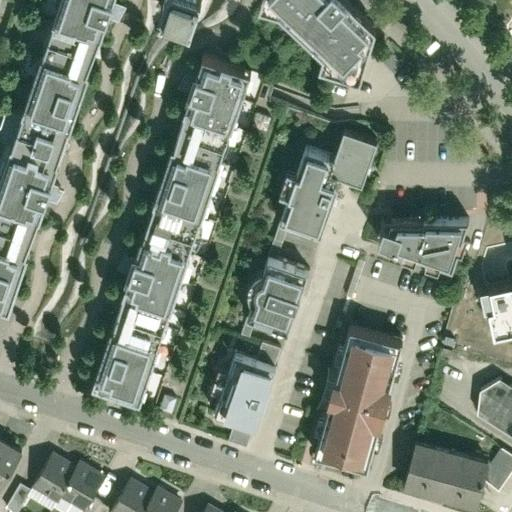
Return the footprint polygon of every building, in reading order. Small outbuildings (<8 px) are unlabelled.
[(49,0),(0,146),(0,299),(8,302),(109,0),(49,0)] [(370,30),(337,0),(265,0),(263,10),(284,15),(321,56),(319,69),(357,78),(370,30)] [(129,270),(94,377),(148,395),(258,69),(203,51),(197,71),(191,69),(184,87),(190,89),(136,252),(130,250),(124,269),(129,270)] [(296,169),(288,192),(292,194),(285,215),(321,227),(336,183),(333,182),(337,171),(362,180),(376,139),(345,128),(336,156),(308,147),(300,170),(296,169)] [(472,217),(393,216),(390,224),(382,221),(376,238),(394,246),(397,240),(454,262),(472,217)] [(255,295),(248,314),(285,327),(307,269),(269,255),(264,271),(258,275),(255,279),(254,284),(255,295)] [(511,277),(483,283),(493,332),(511,328),(511,277)] [(346,326),(312,451),(366,465),(400,340),(346,326)] [(233,350),(213,412),(235,419),(229,436),(249,442),(279,349),(262,343),(258,357),(233,350)] [(481,389),(478,411),(511,432),(511,383),(500,376),(481,389)] [(485,478),(500,487),(511,469),(511,450),(458,414),(437,445),(414,439),(403,482),(479,502),(485,478)] [(0,491),(26,452),(0,435),(0,491)] [(54,454),(36,485),(59,498),(63,491),(85,503),(80,511),(96,511),(105,497),(92,490),(102,472),(79,459),(75,466),(54,454)] [(105,497),(96,511),(173,511),(178,505),(154,490),(150,497),(129,485),(118,504),(105,497)]
